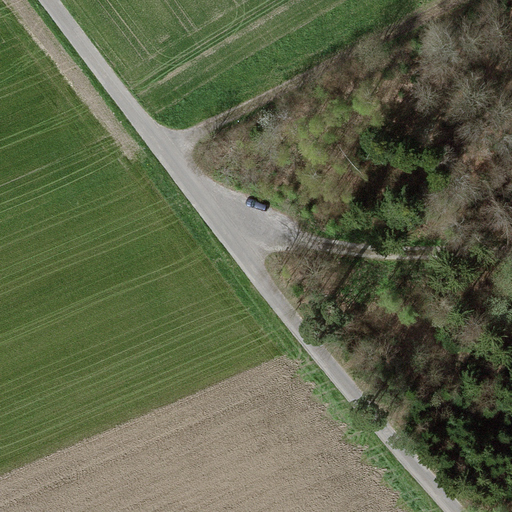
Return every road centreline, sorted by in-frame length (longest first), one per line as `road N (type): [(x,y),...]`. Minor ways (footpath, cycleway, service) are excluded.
road 1 (residential): [(49,0),(454,511)]
road 2 (track): [(163,147),(449,0)]
road 3 (track): [(229,234),(511,258)]
